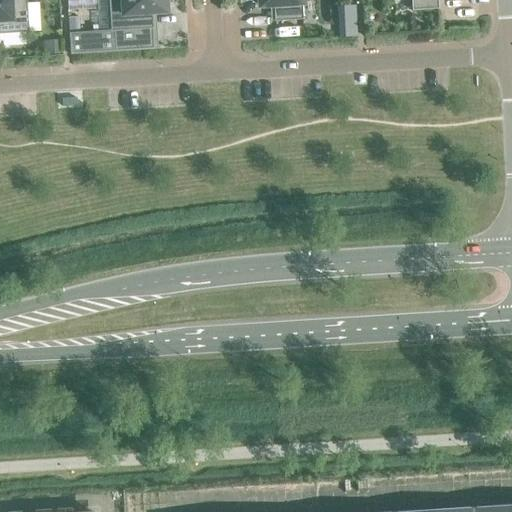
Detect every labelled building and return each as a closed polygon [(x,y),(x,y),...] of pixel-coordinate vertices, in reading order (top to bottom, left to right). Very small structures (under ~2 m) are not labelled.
[(0,0),(0,35),(10,35),(27,34),(25,0),(0,0)] [(66,0),(67,2),(67,11),(94,9),(94,0),(93,0),(66,0)] [(107,0),(109,31),(113,31),(113,32),(152,29),(151,13),(164,12),(163,0),(107,0)] [(258,0),(258,1),(259,1),(259,7),(272,6),(273,22),(302,20),(300,0),(258,0)] [(410,0),(411,12),(438,10),(437,0),(410,0)] [(355,15),(337,16),(338,38),(356,37),(355,15)] [(78,18),(67,19),(68,34),(79,33),(78,18)] [(113,32),(113,31),(109,31),(79,33),(68,34),(69,55),(153,50),(152,29),(113,32)] [(10,35),(0,35),(0,47),(11,46),(10,35)] [(59,41),(45,42),(46,56),(60,55),(59,41)] [(76,98),(61,99),(61,107),(76,106),(76,98)]
